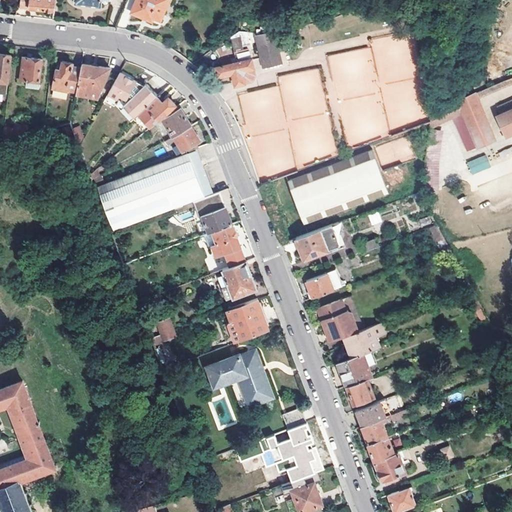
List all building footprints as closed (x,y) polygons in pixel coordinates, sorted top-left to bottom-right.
[(54,11),(55,0),(20,0),(19,7),(54,11)] [(136,0),(131,13),(152,21),(154,18),(160,21),(168,0),(136,0)] [(239,33),(244,56),(249,55),(244,32),(240,32),(239,33)] [(239,36),(231,38),(233,52),(242,50),(239,36)] [(280,41),(259,46),(264,67),(281,63),(278,51),(282,50),(280,41)] [(0,94),(6,95),(11,56),(0,54),(0,94)] [(235,86),(244,84),(241,71),(253,68),(251,60),(249,55),(244,56),(238,57),(239,63),(216,69),(218,77),(232,74),(235,86)] [(40,83),(43,60),(23,58),(21,80),(40,83)] [(77,91),(82,68),(73,66),(73,64),(63,62),(61,71),(58,70),(54,95),(62,96),(62,90),(70,92),(70,90),(77,91)] [(83,64),(82,68),(77,91),(76,95),(88,97),(88,95),(98,99),(110,68),(99,67),(99,69),(92,65),(83,64)] [(255,75),(253,68),(241,71),(244,84),(252,82),(255,75)] [(325,69),(289,71),(294,151),(317,150),(317,155),(330,154),(325,69)] [(120,72),(110,92),(126,100),(140,115),(159,97),(159,96),(146,84),(142,87),(138,82),(120,72)] [(274,103),(281,102),(279,88),(241,93),(242,105),(262,102),(261,98),(273,96),(274,103)] [(478,146),(493,140),(473,94),(459,100),(430,115),(430,121),(429,129),(452,117),(463,111),(478,146)] [(159,97),(140,115),(152,126),(159,121),(158,121),(176,105),(170,98),(164,103),(159,97)] [(511,100),(497,107),(501,115),(497,117),(504,135),(511,131),(511,100)] [(173,110),(166,116),(167,117),(164,119),(173,136),(190,126),(180,109),(174,113),(173,110)] [(140,115),(135,120),(146,131),(152,126),(140,115)] [(14,129),(4,128),(1,146),(13,142),(14,135),(27,136),(28,126),(15,125),(14,129)] [(30,130),(32,136),(42,132),(40,126),(30,130)] [(173,136),(164,141),(167,145),(176,140),(178,143),(173,145),(177,152),(182,149),(183,151),(187,150),(188,152),(196,149),(194,145),(200,142),(190,126),(173,136)] [(86,138),(80,148),(87,166),(100,154),(86,138)] [(370,149),(287,184),(304,226),(388,192),(370,149)] [(196,151),(99,189),(115,231),(212,193),(201,163),(196,151)] [(467,163),(472,174),(490,166),(485,154),(467,163)] [(403,182),(401,166),(385,168),(387,184),(403,182)] [(93,182),(95,187),(104,184),(101,177),(93,182)] [(425,190),(413,194),(414,198),(425,194),(425,190)] [(220,192),(204,198),(208,207),(223,201),(220,192)] [(202,216),(208,233),(213,231),(232,224),(225,207),(202,216)] [(372,225),(382,221),(378,212),(369,215),(372,225)] [(232,224),(213,231),(217,243),(216,244),(215,245),(214,246),(215,251),(217,254),(219,255),(228,251),(233,266),(246,261),(232,224)] [(331,226),(296,239),(304,259),(325,251),(339,246),(336,238),(340,237),(341,236),(341,233),(340,232),(338,231),(334,233),(331,226)] [(438,226),(430,227),(433,242),(441,241),(438,226)] [(344,248),(340,237),(336,238),(339,246),(325,251),(326,252),(327,253),(329,253),(344,248)] [(364,251),(379,245),(376,238),(361,244),(364,251)] [(256,289),(246,261),(233,266),(223,270),(229,286),(223,289),(227,298),(233,296),(233,297),(256,289)] [(337,269),(328,272),(334,289),(344,286),(337,269)] [(314,297),(334,289),(328,272),(307,280),(312,291),(314,297)] [(352,313),(359,331),(365,329),(352,296),(343,300),(347,311),(348,311),(352,313)] [(256,298),(227,309),(231,322),(234,321),(242,341),(268,330),(256,298)] [(318,309),(330,342),(345,337),(359,331),(352,313),(348,311),(347,311),(343,300),(318,309)] [(169,318),(157,323),(161,334),(173,329),(169,318)] [(234,321),(231,322),(228,323),(235,343),(242,341),(234,321)] [(359,331),(345,337),(353,357),(367,352),(380,347),(376,335),(384,331),(381,323),(365,329),(359,331)] [(173,329),(161,334),(164,342),(176,337),(173,329)] [(207,368),(215,387),(240,378),(241,382),(239,383),(248,407),(254,404),(255,406),(259,404),(259,403),(272,398),(263,374),(259,375),(257,370),(259,369),(253,352),(239,358),(238,355),(207,368)] [(367,352),(353,357),(338,363),(347,386),(368,378),(375,375),(367,352)] [(347,386),(354,405),(375,397),(368,378),(347,386)] [(0,489),(21,481),(55,468),(22,380),(0,388),(0,489)] [(385,399),(381,401),(387,417),(392,415),(385,399)] [(377,402),(356,410),(361,421),(362,426),(387,417),(381,401),(377,402)] [(282,414),(287,429),(306,422),(300,408),(282,414)] [(387,417),(362,426),(375,461),(395,453),(383,422),(392,419),(411,412),(409,408),(392,415),(387,417)] [(306,422),(287,429),(237,449),(242,462),(257,456),(265,478),(287,470),(292,482),(318,472),(325,469),(307,421),(306,422)] [(452,456),(449,448),(442,451),(445,459),(452,456)] [(395,453),(375,461),(379,470),(378,473),(380,477),(382,479),(383,480),(386,479),(387,484),(400,479),(398,474),(402,472),(395,453)] [(322,504),(314,483),(321,480),(318,472),(292,482),(272,489),(276,498),(293,491),(295,498),(287,501),(290,511),(298,511),(300,511),(301,511),(322,504)] [(32,511),(21,481),(0,489),(0,503),(3,511),(32,511)] [(417,505),(410,487),(388,495),(394,511),(399,511),(405,510),(417,505)] [(224,494),(213,499),(217,510),(221,508),(227,506),(228,506),(224,494)]
